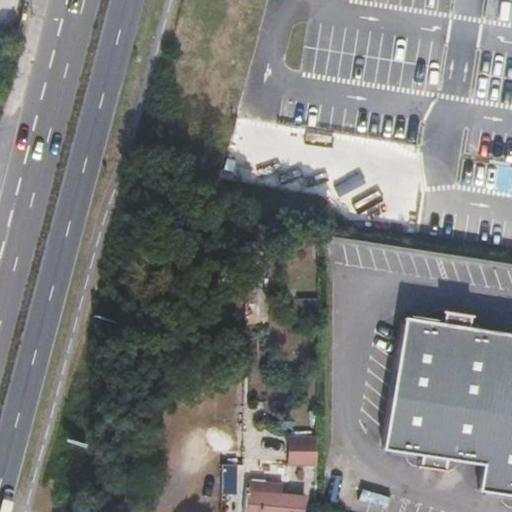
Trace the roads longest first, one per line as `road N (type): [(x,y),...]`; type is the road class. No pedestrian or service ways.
road 1 (primary): [(0,484),(128,0)]
road 2 (primary): [(84,0),(0,311)]
road 3 (track): [(201,378),(204,218),(114,202)]
